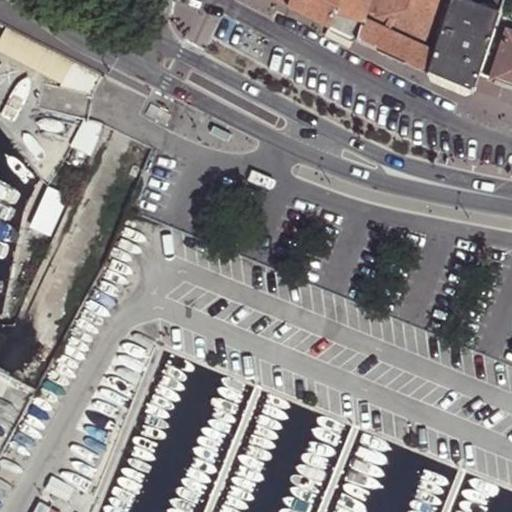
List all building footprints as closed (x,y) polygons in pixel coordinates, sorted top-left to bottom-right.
[(288,0),(288,3),(329,22),(336,0),(288,0)] [(336,0),(329,22),(357,36),(368,0),(336,0)] [(368,0),(357,36),(426,68),(448,0),(368,0)] [(479,0),(448,0),(426,68),(473,89),(478,73),(501,7),(479,0)] [(511,6),(502,3),(501,7),(478,73),(511,84),(511,6)] [(73,62),(7,28),(0,39),(0,53),(59,84),(73,62)] [(98,73),(74,61),(59,84),(91,96),(98,73)] [(166,126),(172,115),(151,104),(145,115),(166,126)] [(54,190),(41,227),(59,233),(71,196),(54,190)]
